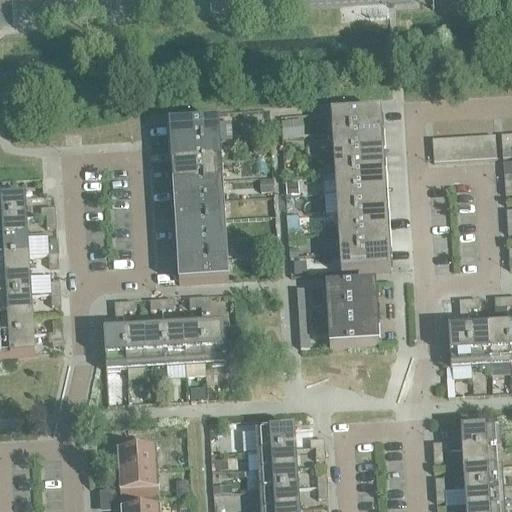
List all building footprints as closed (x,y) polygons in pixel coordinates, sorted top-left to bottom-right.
[(335,117),(337,137),(381,135),(380,115),(380,114),(335,117)] [(301,123),(280,124),(281,140),(302,139),(301,123)] [(169,128),(171,148),(215,145),(213,124),(169,127),(169,128)] [(269,127),(259,128),(260,142),(270,142),(269,127)] [(337,137),(338,157),(382,154),(381,135),(337,137)] [(511,160),(511,137),(500,138),(502,162),(511,160)] [(494,139),(481,140),(483,163),(496,162),(494,139)] [(469,140),(457,141),(458,164),(470,164),(469,140)] [(481,140),(469,140),(470,164),(483,163),(481,140)] [(457,141),(444,142),(446,165),(458,164),(457,141)] [(446,165),(444,142),(431,143),(433,166),(446,165)] [(171,148),(172,167),(216,165),(215,145),(171,148)] [(338,157),(339,177),(383,174),(382,154),(338,157)] [(172,167),(173,187),(217,184),(216,165),(172,167)] [(339,177),(340,197),(384,194),(383,174),(339,177)] [(511,177),(503,178),(503,186),(511,185),(511,177)] [(272,182),(259,183),(260,195),(272,194),(272,182)] [(173,187),(174,207),(218,204),(217,184),(173,187)] [(297,185),(285,186),(286,198),(298,198),(297,185)] [(511,185),(503,186),(504,198),(511,197),(511,185)] [(340,197),(341,216),(386,214),(384,194),(340,197)] [(0,222),(26,221),(25,200),(0,201),(0,222)] [(218,204),(174,207),(179,285),(178,285),(178,287),(223,284),(218,204)] [(40,220),(45,220),(45,219),(55,219),(54,211),(40,211),(40,220)] [(341,216),(343,236),(387,233),(386,214),(341,216)] [(45,219),(45,220),(46,231),(56,231),(55,219),(45,219)] [(0,222),(0,241),(27,240),(26,221),(0,222)] [(298,224),(286,225),(287,240),(299,239),(298,224)] [(343,236),(344,256),(388,253),(387,233),(343,236)] [(299,239),(287,240),(288,250),(305,249),(304,239),(299,239)] [(0,241),(0,261),(28,260),(27,240),(0,241)] [(47,247),(48,259),(57,258),(57,246),(47,247)] [(297,252),(288,252),(288,260),(297,259),(297,252)] [(388,253),(344,256),(345,277),(390,274),(390,272),(389,272),(388,253)] [(57,258),(48,259),(48,271),(58,270),(57,258)] [(0,261),(0,281),(29,279),(28,260),(0,261)] [(305,264),(293,264),(293,277),(305,276),(305,264)] [(0,281),(0,300),(31,299),(29,279),(0,281)] [(49,286),(50,298),(60,297),(59,285),(49,286)] [(330,290),(331,310),(375,308),(374,288),(375,288),(375,287),(330,290)] [(296,293),(297,312),(307,312),(305,292),(296,293)] [(60,297),(50,298),(51,310),(60,309),(60,297)] [(0,300),(0,320),(32,318),(31,299),(0,300)] [(201,311),(201,315),(209,315),(208,300),(200,301),(201,311)] [(189,311),(201,311),(200,301),(188,302),(189,311)] [(506,310),(506,301),(494,301),(494,311),(506,310)] [(173,302),(161,303),(162,313),(174,312),(173,302)] [(479,302),(467,303),(467,313),(479,312),(479,302)] [(162,313),(161,303),(149,304),(150,314),(162,313)] [(467,313),(467,303),(458,304),(459,318),(468,318),(467,313)] [(134,305),(122,306),(123,315),(134,315),(134,305)] [(123,315),(122,306),(114,306),(114,321),(123,320),(123,315)] [(331,310),(332,330),(377,327),(375,308),(331,310)] [(297,312),(299,332),(308,332),(307,312),(297,312)] [(0,320),(0,339),(33,338),(32,318),(0,320)] [(52,325),(52,337),(62,336),(61,324),(52,325)] [(377,327),(332,330),(334,351),(379,348),(379,347),(378,347),(377,327)] [(223,328),(202,330),(204,368),(224,367),(225,367),(223,328)] [(202,330),(182,331),(185,369),(204,368),(202,330)] [(508,330),(488,331),(490,369),(510,368),(508,330)] [(182,331),(163,332),(165,371),(185,369),(182,331)] [(488,331),(468,332),(471,371),(490,369),(488,331)] [(163,332),(143,333),(146,372),(165,371),(163,332)] [(308,332),(299,332),(300,352),(309,351),(308,332)] [(471,371),(468,332),(448,333),(450,372),(452,372),(471,371)] [(143,333),(124,335),(126,373),(146,372),(143,333)] [(126,373),(124,335),(103,336),(105,375),(107,375),(107,374),(126,373)] [(52,337),(48,337),(48,345),(63,344),(62,336),(52,337)] [(33,338),(0,339),(0,360),(34,359),(33,338)] [(205,391),(189,392),(190,402),(190,406),(206,405),(205,391)] [(460,433),(462,453),(500,451),(499,432),(499,430),(460,433)] [(256,436),(257,455),(295,453),(294,432),(255,435),(255,436),(256,436)] [(117,454),(118,474),(157,472),(156,451),(143,452),(142,444),(143,444),(142,443),(129,444),(129,453),(117,454)] [(432,447),(433,455),(442,455),(447,455),(447,446),(432,447)] [(314,452),(315,464),(325,463),(324,451),(314,452)] [(462,453),(463,473),(501,471),(500,451),(462,453)] [(257,455),(258,475),(296,472),(295,453),(257,455)] [(442,455),(433,455),(433,467),(443,467),(442,455)] [(463,473),(464,493),(502,490),(501,471),(463,473)] [(118,474),(120,504),(159,501),(157,472),(118,474)] [(258,475),(259,494),(297,492),(296,472),(258,475)] [(316,479),(317,491),(327,490),(326,478),(316,479)] [(434,482),(435,494),(445,494),(444,482),(434,482)] [(187,484),(175,485),(176,499),(177,499),(188,499),(187,484)] [(327,490),(317,491),(318,503),(327,502),(327,490)] [(464,493),(465,511),(504,510),(502,490),(464,493)] [(259,494),(260,511),(292,511),(299,511),(297,492),(259,494)] [(445,494),(435,494),(436,506),(445,506),(445,494)] [(188,511),(188,499),(177,499),(177,511),(188,511)] [(120,504),(120,511),(159,511),(159,501),(120,504)]
